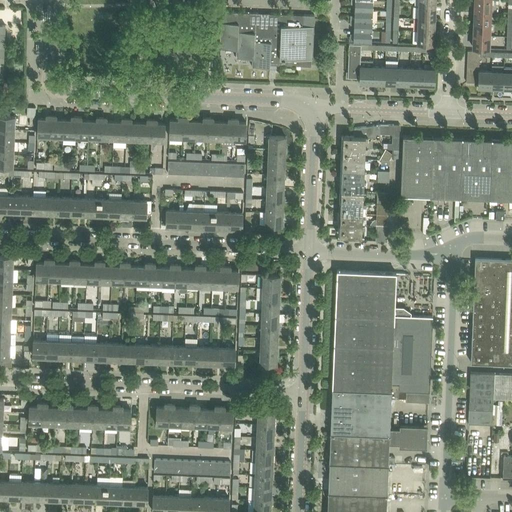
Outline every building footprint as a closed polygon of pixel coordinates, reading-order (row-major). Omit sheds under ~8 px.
[(355,4),(355,9),(373,10),(373,0),(351,0),(351,4),(355,4)] [(471,0),(471,10),(474,10),(490,11),(498,11),(498,0),(471,0)] [(419,6),(419,18),(435,19),(435,6),(419,6)] [(351,14),(350,19),(372,20),(373,10),(355,9),(354,15),(351,14)] [(474,10),(474,22),(490,23),(490,11),(474,10)] [(120,20),(128,20),(128,11),(120,11),(120,20)] [(221,22),(220,48),(236,49),(236,57),(252,58),(252,66),(270,67),(270,64),(276,64),(296,65),(311,66),(311,59),(312,59),(314,26),(314,21),(314,14),(305,14),(304,14),(271,13),(271,16),(264,16),(264,15),(259,13),(259,12),(234,11),(223,11),(223,22),(221,22)] [(419,18),(418,31),(434,31),(435,19),(419,18)] [(354,24),(354,30),(372,30),(372,20),(350,19),(350,24),(354,24)] [(474,22),(473,35),(489,35),(490,23),(474,22)] [(372,30),(354,30),(354,35),(350,35),(349,40),(372,41),(372,30)] [(434,31),(418,31),(418,43),(434,44),(434,31)] [(489,35),(473,35),(473,47),(489,48),(489,35)] [(348,77),(360,77),(361,66),(361,44),(349,43),(348,77)] [(360,77),(360,81),(372,82),(373,66),(373,60),(361,60),(361,66),(360,77)] [(372,82),(385,83),(386,67),(373,66),(372,82)] [(385,83),(397,83),(398,67),(386,67),(385,83)] [(397,83),(410,84),(410,68),(398,67),(397,83)] [(410,84),(422,84),(423,68),(410,68),(410,84)] [(423,68),(422,84),(435,85),(435,69),(423,68)] [(478,86),(491,87),(491,71),(479,70),(478,76),(478,82),(478,86)] [(491,87),(503,87),(504,71),(491,71),(491,87)] [(0,128),(15,129),(15,116),(0,115),(0,128)] [(38,128),(38,136),(46,136),(46,134),(51,134),(51,116),(51,115),(46,115),(46,116),(46,118),(38,118),(38,128)] [(51,116),(51,134),(55,134),(55,136),(63,137),(64,119),(56,118),(56,116),(56,115),(51,115),(51,116)] [(64,119),(63,137),(71,137),(72,135),(76,135),(77,116),(71,116),(71,119),(64,119)] [(77,116),(76,135),(80,135),(80,137),(88,138),(88,136),(89,120),(82,119),(82,116),(81,116),(77,116)] [(169,129),(169,137),(178,137),(178,135),(182,135),(183,116),(178,116),(177,119),(170,119),(169,129)] [(183,116),(182,135),(186,135),(186,137),(195,138),(195,120),(188,120),(188,117),(184,116),(183,116)] [(88,136),(88,138),(97,138),(97,136),(101,136),(102,117),(96,117),(96,120),(89,120),(88,136)] [(102,117),(101,136),(105,136),(105,138),(113,139),(114,121),(107,120),(107,117),(102,117)] [(195,120),(195,138),(203,138),(203,136),(207,136),(208,117),(203,117),(203,120),(195,120)] [(208,117),(207,136),(212,136),(212,139),(220,139),(221,121),(213,121),(213,118),(208,117)] [(114,121),(113,139),(121,139),(121,137),(126,137),(127,118),(121,118),(121,121),(114,121)] [(127,118),(126,137),(130,137),(130,139),(139,140),(139,122),(132,121),(132,118),(127,118)] [(221,121),(220,139),(229,139),(229,137),(233,137),(233,118),(228,118),(228,121),(221,121)] [(233,118),(233,137),(237,138),(237,140),(245,140),(246,132),(246,122),(239,121),(239,119),(233,118)] [(139,122),(139,140),(147,140),(147,138),(151,138),(152,119),(147,119),(147,122),(139,122)] [(152,119),(151,138),(156,138),(156,141),(164,141),(164,133),(165,123),(157,122),(157,119),(152,119)] [(341,135),(341,146),(365,147),(365,136),(380,137),(380,136),(380,132),(393,133),(393,142),(388,142),(388,148),(390,148),(392,148),(400,148),(401,124),(383,123),(354,128),(354,135),(345,135),(341,135)] [(0,140),(14,141),(15,129),(0,128),(0,140)] [(433,135),(432,135),(432,136),(403,134),(400,194),(430,195),(433,135)] [(269,135),(269,148),(285,149),(286,136),(269,135)] [(462,136),(462,137),(433,136),(433,135),(430,195),(460,197),(462,136)] [(511,138),(503,138),(493,138),(493,137),(492,137),(492,138),(463,137),(463,136),(462,136),(460,197),(511,198),(511,138)] [(0,153),(14,154),(14,141),(0,140),(0,153)] [(341,146),(341,157),(364,158),(365,147),(341,146)] [(269,148),(268,161),(285,161),(285,149),(269,148)] [(392,148),(392,159),(399,156),(400,148),(392,148)] [(14,154),(0,153),(0,166),(13,167),(14,154)] [(341,157),(340,168),(364,169),(364,158),(341,157)] [(268,161),(268,173),(284,174),(285,161),(268,161)] [(340,168),(340,179),(364,180),(364,169),(340,168)] [(378,180),(389,180),(389,170),(378,170),(378,180)] [(268,173),(267,186),(284,187),(284,174),(268,173)] [(340,179),(339,190),(341,190),(363,191),(364,180),(340,179)] [(267,186),(267,199),(284,199),(284,187),(267,186)] [(341,190),(341,201),(363,202),(363,191),(341,190)] [(378,192),(377,203),(388,203),(389,192),(378,192)] [(0,211),(8,211),(8,194),(0,194),(0,211)] [(8,211),(20,212),(21,195),(8,194),(8,211)] [(20,212),(33,212),(33,195),(21,195),(20,212)] [(33,212),(45,213),(46,196),(33,195),(33,212)] [(45,213),(58,213),(59,196),(46,196),(45,213)] [(58,213),(71,214),(71,197),(59,196),(58,213)] [(71,214),(83,214),(84,197),(71,197),(71,214)] [(83,214),(96,215),(96,198),(84,197),(83,214)] [(96,215),(108,215),(109,198),(96,198),(96,215)] [(108,215),(121,216),(122,199),(109,198),(108,215)] [(121,216),(133,216),(134,200),(122,199),(121,216)] [(267,199),(266,211),(283,212),(284,199),(267,199)] [(134,200),(133,216),(146,217),(147,200),(134,200)] [(339,201),(339,212),(362,213),(363,202),(339,201)] [(377,203),(377,214),(388,214),(388,203),(377,203)] [(166,226),(179,226),(180,210),(167,209),(166,226)] [(179,226),(192,227),(192,210),(180,210),(179,226)] [(192,227),(204,227),(205,211),(192,210),(192,227)] [(496,218),(504,219),(504,210),(496,210),(496,218)] [(204,227),(217,228),(217,211),(205,211),(204,227)] [(217,228),(229,228),(230,212),(217,211),(217,228)] [(266,211),(266,224),(283,225),(283,212),(266,211)] [(230,212),(229,228),(242,229),(243,212),(230,212)] [(339,212),(338,223),(362,224),(362,213),(339,212)] [(388,214),(377,214),(376,224),(387,224),(388,214)] [(362,224),(338,223),(338,234),(362,235),(362,224)] [(387,225),(376,225),(376,240),(387,240),(387,225)] [(0,268),(13,269),(14,256),(0,255),(0,268)] [(471,362),(511,363),(511,258),(506,258),(506,260),(502,260),(502,258),(475,257),(474,278),(476,279),(476,282),(474,282),(471,362)] [(36,271),(36,279),(45,280),(45,278),(49,278),(50,259),(44,259),(44,262),(37,261),(36,271)] [(50,259),(49,278),(53,278),(53,280),(62,280),(62,278),(62,262),(55,262),(55,259),(50,259)] [(62,278),(62,280),(70,281),(70,279),(74,279),(75,260),(70,260),(69,263),(62,262),(62,278)] [(75,260),(74,279),(79,279),(78,281),(87,281),(87,263),(80,263),(80,260),(75,260)] [(87,263),(87,281),(95,282),(95,280),(99,280),(100,261),(95,261),(95,264),(87,263)] [(100,261),(99,280),(104,280),(104,282),(112,282),(113,264),(105,264),(105,261),(100,261)] [(113,264),(112,282),(120,283),(120,281),(125,281),(125,262),(120,262),(120,265),(113,264)] [(125,262),(125,281),(129,281),(129,283),(137,283),(138,265),(131,265),(131,262),(125,262)] [(137,283),(150,284),(151,263),(145,263),(145,266),(138,265),(137,283)] [(150,284),(162,285),(163,266),(156,266),(156,263),(151,263),(150,284)] [(162,285),(175,285),(176,264),(170,264),(170,267),(163,266),(162,285)] [(176,264),(175,285),(179,285),(179,291),(187,291),(188,286),(188,268),(181,267),(181,264),(176,264)] [(188,268),(188,286),(196,286),(196,284),(200,284),(201,265),(196,265),(196,268),(188,268)] [(201,265),(200,284),(205,284),(205,286),(213,287),(214,269),(206,268),(206,265),(201,265)] [(214,269),(213,287),(221,287),(221,285),(226,285),(226,266),(221,266),(221,269),(214,269)] [(226,266),(226,285),(230,285),(230,287),(238,288),(239,280),(239,270),(231,269),(231,266),(226,266)] [(0,280),(13,281),(13,269),(0,268),(0,280)] [(332,379),(332,388),(392,390),(392,399),(406,400),(406,402),(429,403),(430,395),(431,371),(431,360),(433,316),(412,315),(409,315),(409,313),(404,308),(395,308),(395,306),(397,272),(336,269),(336,281),(336,284),(332,376),(332,379)] [(264,274),(263,287),(280,288),(281,275),(264,274)] [(0,293),(10,294),(10,290),(12,290),(13,281),(0,280),(0,293)] [(263,287),(263,300),(280,300),(280,288),(263,287)] [(0,305),(12,306),(12,294),(0,293),(0,305)] [(263,300),(262,312),(279,313),(280,300),(263,300)] [(0,318),(11,319),(12,306),(0,305),(0,318)] [(262,312),(262,325),(279,325),(279,313),(262,312)] [(0,318),(0,331),(11,332),(16,332),(17,319),(11,319),(0,318)] [(262,325),(261,337),(278,338),(279,325),(262,325)] [(0,343),(8,344),(8,340),(10,340),(11,332),(0,331),(0,343)] [(261,337),(261,350),(278,351),(278,338),(261,337)] [(33,356),(46,357),(46,340),(34,339),(33,356)] [(46,357),(58,357),(59,340),(46,340),(46,357)] [(58,357),(71,358),(72,341),(59,340),(58,357)] [(71,358),(84,358),(84,341),(72,341),(71,358)] [(84,358),(96,359),(97,342),(84,341),(84,358)] [(96,359),(109,359),(109,342),(97,342),(96,359)] [(109,359),(121,360),(122,343),(109,342),(109,359)] [(10,344),(0,343),(0,364),(12,365),(12,356),(10,356),(10,344)] [(121,360),(134,360),(135,344),(122,343),(121,360)] [(134,360),(147,361),(147,344),(135,344),(134,360)] [(147,361),(159,361),(160,345),(147,344),(147,361)] [(159,361),(172,362),(173,345),(160,345),(159,361)] [(172,362),(184,362),(185,346),(173,345),(172,362)] [(184,362),(197,363),(198,346),(185,346),(184,362)] [(197,363),(210,363),(210,347),(198,346),(197,363)] [(210,363),(222,364),(223,347),(210,347),(210,363)] [(223,347),(222,364),(235,364),(236,348),(223,347)] [(278,351),(261,350),(260,363),(277,364),(278,351)] [(493,398),(494,373),(471,372),(468,423),(492,424),(493,398)] [(511,373),(494,373),(493,398),(511,398),(511,373)] [(329,431),(329,432),(330,432),(330,431),(390,434),(390,438),(390,441),(399,441),(399,444),(426,445),(427,431),(423,431),(423,424),(400,423),(400,426),(391,426),(391,420),(391,411),(392,399),(392,390),(332,388),(331,410),(330,431),(329,431)] [(29,415),(29,423),(38,423),(38,421),(42,421),(43,403),(38,402),(38,405),(30,405),(29,415)] [(43,403),(42,421),(46,421),(46,423),(55,424),(55,422),(55,406),(48,406),(48,403),(43,403)] [(157,406),(156,424),(164,424),(165,422),(169,422),(170,404),(165,403),(165,406),(157,406)] [(55,422),(55,424),(63,424),(63,422),(67,422),(68,404),(63,404),(63,406),(55,406),(55,422)] [(68,404),(67,422),(71,422),(71,424),(80,425),(80,423),(80,407),(73,407),(73,404),(68,404)] [(170,404),(169,422),(173,423),(173,425),(182,425),(182,423),(182,407),(175,407),(175,404),(170,404)] [(80,423),(80,425),(88,425),(88,423),(92,423),(93,405),(88,405),(88,407),(80,407),(80,423)] [(93,405),(92,423),(97,423),(96,426),(105,426),(105,424),(106,408),(99,408),(99,405),(93,405)] [(182,423),(182,425),(190,425),(190,423),(194,423),(195,405),(190,405),(190,407),(182,407),(182,423)] [(195,405),(194,423),(198,424),(198,426),(207,426),(208,408),(200,408),(201,405),(195,405)] [(208,408),(207,426),(215,426),(215,424),(220,424),(220,406),(215,405),(215,408),(208,408)] [(105,424),(105,426),(113,426),(113,424),(118,424),(118,406),(113,406),(113,408),(106,408),(105,424)] [(118,406),(118,424),(122,424),(122,427),(130,427),(131,409),(124,409),(124,406),(118,406)] [(220,406),(220,424),(224,425),(224,427),(232,427),(233,419),(233,409),(225,409),(225,406),(220,406)] [(258,411),(258,423),(274,424),(275,411),(258,411)] [(258,423),(257,436),(274,437),(274,424),(258,423)] [(328,461),(329,461),(389,463),(389,460),(395,460),(396,453),(389,453),(390,441),(390,438),(390,434),(330,431),(330,432),(329,460),(328,460),(328,461)] [(257,436),(257,448),(273,449),(274,437),(257,436)] [(116,445),(116,454),(126,454),(135,454),(135,449),(127,448),(127,446),(116,445)] [(234,460),(234,461),(240,461),(245,461),(245,448),(235,448),(234,453),(234,460)] [(257,448),(256,461),(273,462),(273,449),(257,448)] [(503,460),(502,477),(511,478),(511,477),(511,455),(509,455),(503,455),(503,460)] [(256,461),(256,474),(272,474),(273,462),(256,461)] [(327,491),(328,491),(388,493),(388,494),(389,493),(388,493),(389,464),(390,464),(390,463),(389,463),(329,461),(328,490),(327,490),(327,491)] [(256,474),(255,486),(272,487),(272,474),(256,474)] [(197,476),(197,483),(205,484),(205,482),(205,476),(197,475),(197,476)] [(0,497),(9,498),(9,481),(0,480),(0,497)] [(9,498),(21,498),(22,481),(9,481),(9,498)] [(21,498),(34,498),(34,482),(22,481),(21,498)] [(34,498),(46,499),(47,482),(34,482),(34,498)] [(46,499),(59,499),(60,483),(47,482),(46,499)] [(59,499),(72,500),(72,483),(60,483),(59,499)] [(72,500),(84,500),(85,484),(72,483),(72,500)] [(84,500),(97,501),(97,484),(85,484),(84,500)] [(97,501),(109,501),(110,485),(97,484),(97,501)] [(109,501),(122,502),(123,485),(110,485),(109,501)] [(122,502),(135,502),(135,486),(123,485),(122,502)] [(135,486),(135,502),(147,503),(148,486),(135,486)] [(249,486),(249,499),(255,499),(271,499),(272,487),(255,486),(255,487),(249,486)] [(387,511),(388,494),(388,493),(328,491),(326,511),(387,511)] [(152,511),(165,511),(166,495),(153,494),(152,511)] [(165,511),(178,511),(179,495),(166,495),(165,511)] [(178,511),(180,511),(190,511),(191,496),(179,495),(178,511)] [(190,511),(203,511),(204,496),(191,496),(190,511)] [(203,511),(216,511),(217,497),(204,496),(203,511)] [(217,497),(216,511),(228,511),(230,497),(217,497)] [(270,511),(271,499),(255,499),(254,511),(262,511),(270,511)]
